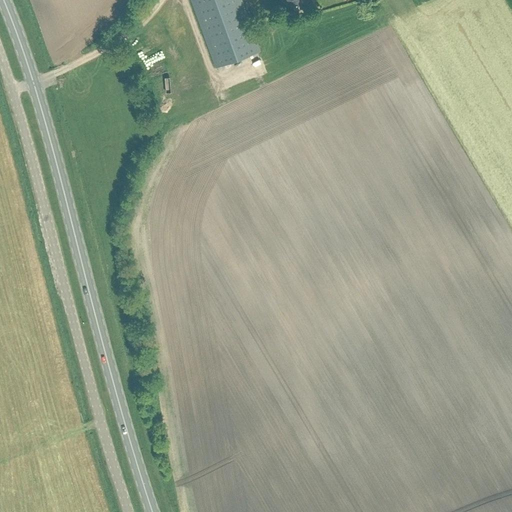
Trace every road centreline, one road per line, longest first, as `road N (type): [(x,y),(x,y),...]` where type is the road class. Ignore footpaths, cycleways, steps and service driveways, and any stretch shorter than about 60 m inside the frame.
road 1 (primary): [(152,511),(32,82)]
road 2 (unclassified): [(128,511),(11,89)]
road 3 (unclassified): [(32,82),(123,37),(161,0)]
